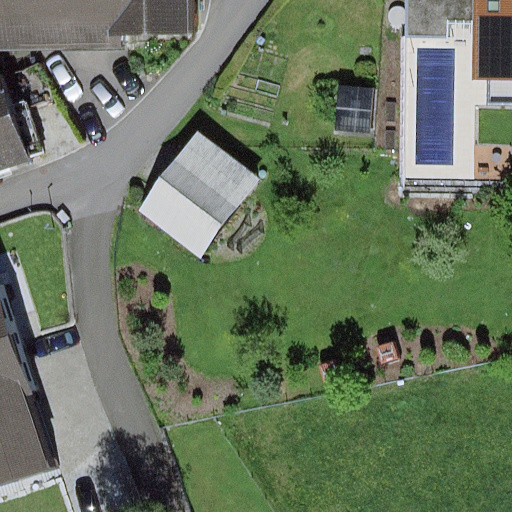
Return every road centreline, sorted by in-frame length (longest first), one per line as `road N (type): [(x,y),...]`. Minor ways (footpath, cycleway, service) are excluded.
road 1 (residential): [(166,511),(96,320),(95,241),(113,158)]
road 2 (residential): [(113,158),(247,0)]
road 3 (residential): [(0,203),(113,158)]
